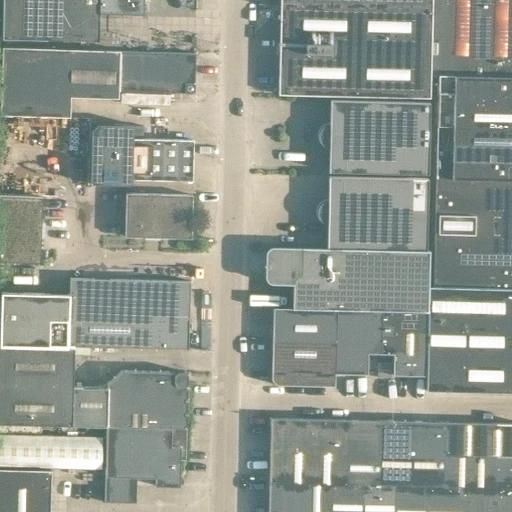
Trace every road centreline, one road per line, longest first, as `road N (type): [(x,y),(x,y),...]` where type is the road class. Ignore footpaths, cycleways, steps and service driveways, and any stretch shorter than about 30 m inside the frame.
road 1 (unclassified): [(239,0),(229,401)]
road 2 (unclassified): [(229,401),(511,406)]
road 3 (unknown): [(233,257),(93,253),(84,234),(83,169)]
